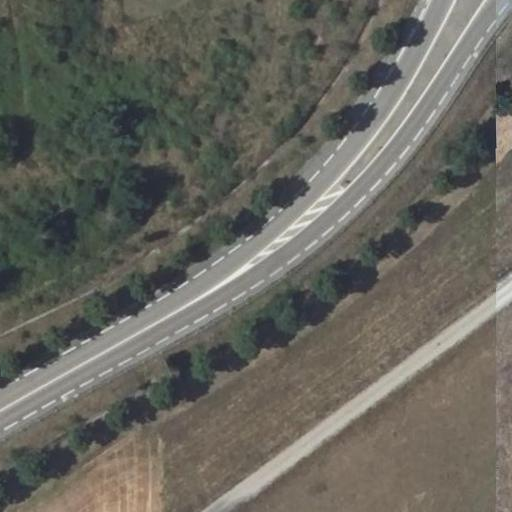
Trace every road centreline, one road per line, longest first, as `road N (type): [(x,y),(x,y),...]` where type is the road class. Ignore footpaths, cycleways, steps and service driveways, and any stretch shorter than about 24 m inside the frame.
road 1 (primary): [(199,298),(306,233),(366,182),(498,0)]
road 2 (primary): [(442,0),(361,134),(284,222),(199,298)]
road 3 (primary): [(199,298),(0,413)]
